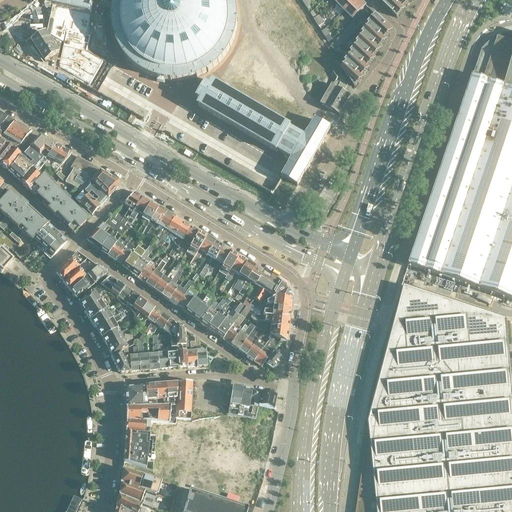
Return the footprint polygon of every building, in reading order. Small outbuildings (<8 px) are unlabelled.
[(52,0),(51,6),(90,14),(93,0),(52,0)] [(112,15),(112,18),(112,21),(113,24),(113,27),(113,30),(114,33),(115,36),(116,39),(117,41),(118,44),(119,47),(120,49),(122,52),(123,54),(125,57),(127,59),(129,61),(128,62),(131,65),(132,64),(134,66),(136,68),(139,70),(141,71),(144,73),(147,74),(149,76),(152,77),(155,78),(158,79),(156,82),(165,84),(164,80),(167,81),(170,81),(173,81),(176,81),(179,81),(182,81),(185,80),(188,80),(190,79),(193,78),(196,77),(199,76),(201,75),(204,74),(206,72),(207,73),(210,71),(210,70),(212,69),(214,67),(217,65),(219,63),(221,61),(223,58),(225,56),(226,54),(228,51),(229,49),(231,46),(232,43),(233,40),(234,38),(235,35),(236,32),(236,29),(236,26),(237,23),(237,20),(237,17),(237,14),(236,11),(236,8),(235,5),(235,2),(233,0),(115,0),(115,1),(114,4),(114,7),(113,9),(113,12),(112,15)] [(244,0),(249,6),(257,19),(248,35),(238,51),(226,71),(220,82),(238,92),(257,102),(288,119),(292,111),(296,105),(303,107),(309,110),(315,99),(324,83),(332,70),(315,43),(287,0),(244,0)] [(341,0),(338,4),(345,11),(356,0),(341,0)] [(360,0),(356,0),(345,11),(353,18),(366,5),(360,0)] [(378,0),(397,17),(405,9),(403,7),(395,0),(378,0)] [(51,6),(46,33),(49,37),(50,34),(63,42),(63,45),(57,70),(87,87),(103,60),(87,51),(82,50),(90,14),(51,6)] [(376,15),(367,23),(385,38),(392,30),(376,15)] [(367,23),(360,31),(364,35),(379,47),(386,40),(385,38),(367,23)] [(357,29),(352,24),(349,28),(354,33),(357,29)] [(354,33),(349,28),(345,32),(350,36),(354,33)] [(350,36),(345,32),(342,35),(346,40),(350,36)] [(46,33),(33,41),(45,61),(59,52),(49,37),(46,33)] [(483,49),(473,77),(504,87),(511,63),(511,33),(508,34),(501,36),(494,39),(491,41),(488,44),(483,49)] [(346,40),(342,35),(338,39),(343,44),(346,40)] [(364,35),(356,42),(358,44),(373,57),(381,49),(379,47),(364,35)] [(343,44),(338,39),(334,43),(339,48),(343,44)] [(339,48),(334,43),(331,47),(335,51),(339,48)] [(358,44),(350,52),(352,53),(368,66),(375,58),(373,57),(358,44)] [(352,53),(345,61),(346,63),(362,76),(369,68),(368,66),(352,53)] [(346,63),(342,68),(354,87),(364,77),(362,76),(346,63)] [(420,235),(409,266),(455,282),(511,300),(511,89),(473,77),(473,76),(463,105),(446,156),(437,180),(420,235)] [(332,86),(327,95),(344,105),(350,96),(344,92),(347,87),(341,84),(341,83),(336,81),(333,86),(332,86)] [(206,84),(197,99),(200,101),(201,103),(198,107),(277,153),(278,151),(277,151),(290,129),(291,127),(213,82),(211,86),(209,86),(206,84)] [(321,104),(321,105),(339,115),(344,105),(327,95),(321,104)] [(0,133),(1,134),(4,129),(7,130),(14,122),(7,119),(1,126),(0,127),(0,133)] [(308,133),(305,137),(321,146),(323,142),(330,129),(316,120),(308,133)] [(14,122),(7,130),(3,135),(20,145),(31,132),(14,122)] [(290,129),(277,151),(278,151),(292,159),(308,169),(321,146),(305,137),(290,129)] [(49,154),(56,145),(40,136),(29,147),(30,148),(39,156),(44,150),(49,154)] [(6,145),(0,152),(0,164),(12,149),(6,145)] [(49,154),(44,160),(46,163),(50,167),(54,172),(61,165),(71,154),(64,150),(56,145),(49,154)] [(40,162),(43,166),(47,170),(50,167),(43,159),(39,156),(30,148),(24,154),(29,159),(32,161),(36,164),(37,165),(40,162)] [(12,149),(0,164),(8,171),(20,156),(12,149)] [(20,156),(8,171),(13,176),(26,162),(20,156)] [(77,171),(82,161),(77,158),(70,169),(70,170),(72,170),(73,169),(77,171)] [(308,169),(292,159),(282,177),(283,177),(297,186),(308,169)] [(26,162),(13,176),(20,182),(32,170),(37,165),(36,164),(32,161),(30,165),(26,162)] [(82,175),(88,164),(82,161),(77,171),(82,175)] [(32,170),(20,182),(28,190),(40,178),(36,174),(41,169),(43,166),(40,162),(37,165),(32,170)] [(87,177),(93,167),(88,164),(82,175),(87,177)] [(100,171),(93,167),(87,177),(92,180),(100,171)] [(83,191),(92,180),(73,169),(65,183),(72,186),(81,192),(83,191)] [(58,171),(55,174),(63,181),(66,178),(58,171)] [(119,187),(118,182),(100,171),(83,191),(88,195),(99,207),(119,187)] [(73,234),(90,218),(44,174),(42,176),(28,190),(35,196),(34,197),(34,198),(36,201),(38,201),(38,202),(40,204),(42,204),(60,221),(59,221),(59,222),(61,225),(63,225),(63,226),(65,228),(67,228),(73,234)] [(0,202),(0,208),(1,209),(0,210),(0,212),(6,217),(0,224),(0,227),(3,231),(11,222),(18,228),(20,226),(27,232),(25,235),(32,241),(47,224),(11,191),(0,202)] [(75,200),(79,204),(91,216),(99,207),(88,195),(87,196),(82,191),(75,200)] [(134,193),(123,205),(129,209),(123,218),(127,220),(133,211),(141,197),(134,193)] [(141,197),(133,211),(124,225),(124,226),(128,229),(138,214),(141,216),(149,202),(141,197)] [(149,202),(141,216),(146,219),(137,234),(140,236),(150,221),(158,208),(149,202)] [(158,208),(150,221),(141,236),(144,239),(151,228),(155,230),(157,226),(166,212),(158,208)] [(166,212),(157,226),(162,229),(157,238),(153,244),(153,245),(155,247),(166,231),(174,217),(166,212)] [(111,217),(89,241),(89,243),(99,251),(109,238),(114,231),(121,236),(127,228),(111,217)] [(174,217),(166,231),(156,247),(159,250),(163,244),(168,238),(171,240),(174,236),(183,223),(174,217)] [(183,223),(174,236),(171,241),(175,243),(175,244),(178,246),(182,241),(191,228),(183,223)] [(32,241),(30,243),(37,248),(54,230),(47,224),(32,241)] [(191,228),(182,241),(175,252),(179,253),(180,252),(186,243),(190,246),(198,232),(191,228)] [(54,230),(37,248),(43,254),(60,236),(54,230)] [(109,238),(99,251),(107,256),(117,243),(113,240),(117,234),(114,231),(109,238)] [(117,243),(107,256),(114,262),(128,243),(135,233),(132,231),(123,243),(119,240),(117,243)] [(190,246),(186,253),(194,258),(198,251),(207,237),(198,232),(190,246)] [(20,241),(12,233),(9,236),(18,244),(20,241)] [(11,242),(2,234),(0,236),(0,246),(4,250),(11,242)] [(60,236),(43,254),(50,260),(56,253),(67,242),(60,236)] [(194,258),(190,264),(191,265),(192,264),(194,265),(202,253),(206,256),(215,242),(207,237),(198,251),(194,258)] [(215,242),(206,256),(210,258),(204,267),(205,268),(204,270),(204,271),(204,272),(206,274),(223,247),(215,242)] [(128,243),(114,262),(122,267),(136,248),(128,243)] [(14,244),(10,249),(17,256),(20,252),(21,251),(14,244)] [(145,253),(130,273),(138,279),(147,265),(150,261),(150,260),(147,258),(155,247),(151,245),(145,253)] [(136,248),(122,267),(130,273),(145,253),(137,247),(136,248)] [(206,274),(203,279),(207,281),(214,269),(214,268),(219,271),(222,265),(223,266),(231,252),(223,247),(206,274)] [(0,249),(0,272),(1,273),(9,265),(10,266),(12,263),(12,262),(13,261),(6,254),(7,253),(3,251),(0,249)] [(219,271),(217,274),(225,279),(230,270),(239,257),(231,252),(223,266),(222,265),(219,271)] [(72,259),(56,274),(63,282),(78,268),(79,269),(82,267),(80,265),(86,260),(77,253),(72,259)] [(162,260),(145,284),(153,290),(163,276),(165,273),(162,270),(171,257),(167,254),(162,260)] [(230,270),(225,279),(229,281),(234,273),(238,275),(247,262),(239,257),(230,270)] [(147,265),(138,279),(145,284),(162,260),(158,258),(154,264),(150,261),(147,265)] [(82,267),(79,269),(85,277),(87,275),(96,267),(86,260),(80,265),(82,267)] [(241,277),(233,288),(238,291),(255,266),(247,262),(238,275),(241,277)] [(263,271),(255,266),(238,291),(239,292),(238,294),(242,296),(251,283),(254,285),(263,271)] [(87,275),(94,284),(106,274),(96,267),(87,275)] [(78,268),(63,282),(69,291),(83,279),(85,277),(79,269),(78,268)] [(163,276),(153,290),(161,295),(178,272),(174,269),(166,279),(163,276)] [(178,272),(161,295),(168,301),(178,288),(174,285),(181,275),(180,274),(182,271),(180,269),(178,272)] [(263,271),(254,285),(258,287),(253,297),(255,299),(262,290),(271,276),(263,271)] [(271,276),(262,290),(255,299),(261,303),(267,293),(271,295),(279,281),(271,276)] [(110,277),(100,285),(98,287),(109,294),(110,293),(117,282),(110,277)] [(199,277),(193,284),(196,286),(202,279),(201,278),(199,277)] [(83,279),(69,291),(76,299),(90,288),(83,279)] [(178,287),(178,288),(168,301),(176,306),(193,284),(189,281),(182,290),(178,287)] [(271,295),(264,300),(265,302),(288,290),(286,286),(279,281),(271,295)] [(110,293),(109,294),(112,296),(115,298),(116,300),(118,298),(125,288),(117,282),(110,293)] [(186,293),(176,306),(184,312),(194,299),(198,293),(194,290),(197,286),(193,284),(186,293)] [(369,422),(358,500),(359,500),(377,503),(377,511),(511,511),(511,386),(506,321),(410,289),(404,287),(404,288),(369,422)] [(116,300),(123,305),(125,303),(132,293),(125,288),(118,298),(116,300)] [(273,304),(273,307),(291,309),(292,300),(288,290),(265,302),(263,303),(264,305),(273,304)] [(93,291),(79,303),(85,312),(99,301),(106,297),(103,293),(97,297),(93,291)] [(194,299),(184,312),(192,317),(201,304),(206,298),(206,297),(208,295),(204,292),(201,296),(198,293),(194,299)] [(125,303),(123,305),(131,311),(132,309),(140,298),(132,293),(125,303)] [(218,304),(219,304),(215,309),(212,307),(200,323),(207,328),(217,315),(220,311),(222,307),(227,301),(230,297),(230,296),(226,293),(218,304)] [(99,301),(85,312),(89,318),(90,320),(98,315),(104,313),(104,312),(106,311),(103,306),(109,301),(106,297),(99,301)] [(192,317),(200,323),(212,307),(207,303),(210,300),(206,297),(192,317)] [(132,309),(131,311),(136,319),(140,314),(147,304),(140,298),(132,309)] [(147,304),(140,314),(136,319),(141,326),(146,319),(154,309),(147,304)] [(224,321),(215,334),(217,335),(223,339),(232,327),(232,326),(246,307),(243,305),(230,320),(227,317),(224,321)] [(98,315),(90,320),(93,324),(95,327),(97,330),(102,327),(104,326),(109,323),(112,321),(114,320),(119,317),(118,315),(116,313),(116,312),(115,311),(114,310),(113,307),(112,308),(109,310),(106,311),(104,312),(104,313),(98,315)] [(232,327),(223,339),(230,345),(240,332),(242,328),(239,326),(248,314),(251,316),(254,313),(246,307),(232,326),(232,327)] [(260,311),(259,315),(263,316),(263,311),(272,312),(271,317),(289,319),(291,309),(273,307),(272,309),(262,308),(260,311)] [(154,309),(146,319),(152,323),(144,332),(147,334),(154,324),(159,319),(162,314),(154,309)] [(217,315),(207,328),(215,334),(224,321),(227,317),(228,316),(222,311),(221,312),(220,311),(217,315)] [(102,327),(97,330),(102,339),(118,330),(115,325),(122,321),(127,318),(124,314),(119,317),(114,320),(112,321),(109,323),(104,326),(102,327)] [(159,319),(154,324),(146,335),(146,337),(150,337),(158,327),(162,330),(169,320),(162,314),(159,319)] [(253,314),(252,316),(250,318),(257,324),(259,321),(255,316),(255,315),(253,314)] [(271,317),(270,327),(288,329),(289,319),(271,317)] [(169,320),(162,330),(169,335),(170,334),(172,332),(174,329),(175,327),(176,325),(169,320)] [(176,325),(175,327),(174,329),(172,332),(170,334),(170,348),(176,348),(177,348),(177,346),(185,346),(186,346),(185,339),(185,334),(185,331),(176,325)] [(240,332),(230,345),(238,351),(247,338),(253,330),(249,327),(246,331),(242,328),(240,332)] [(270,327),(269,334),(273,336),(280,340),(280,341),(285,342),(286,342),(288,329),(270,327)] [(247,338),(238,351),(246,356),(255,343),(251,341),(258,330),(254,328),(253,330),(247,338)] [(118,330),(102,339),(107,348),(123,339),(130,335),(127,330),(120,334),(118,330)] [(123,339),(107,348),(112,357),(120,352),(128,348),(125,343),(132,339),(130,335),(123,339)] [(263,349),(253,362),(261,367),(263,364),(273,351),(269,348),(275,338),(273,336),(266,345),(263,349)] [(152,354),(148,355),(150,371),(159,370),(158,354),(157,337),(154,337),(154,343),(153,343),(153,348),(152,348),(152,354)] [(157,337),(158,354),(159,370),(169,369),(168,353),(167,353),(166,349),(162,349),(162,345),(161,345),(161,337),(157,337)] [(137,343),(138,348),(138,356),(139,372),(150,371),(148,355),(143,355),(142,344),(147,344),(146,338),(137,343)] [(199,341),(194,338),(195,342),(197,367),(208,367),(213,359),(206,356),(205,350),(200,351),(200,347),(199,344),(199,341)] [(255,343),(246,356),(253,362),(263,349),(266,345),(265,345),(257,339),(255,343)] [(187,368),(197,367),(195,342),(190,342),(190,352),(186,352),(187,368)] [(177,352),(176,352),(178,369),(187,368),(186,352),(185,346),(177,346),(177,348),(176,348),(177,352)] [(133,356),(128,357),(130,372),(139,372),(138,356),(138,348),(133,348),(133,356)] [(263,364),(264,364),(272,370),(276,367),(278,366),(279,364),(281,360),(282,358),(273,351),(263,364)] [(120,352),(112,357),(120,374),(130,372),(128,357),(123,359),(120,352)] [(176,352),(168,353),(169,369),(178,369),(176,352)] [(158,463),(158,472),(178,479),(206,488),(229,495),(250,502),(257,482),(257,481),(263,461),(267,441),(270,425),(273,410),(259,407),(256,422),(253,421),(252,425),(223,419),(225,406),(228,386),(217,385),(207,383),(199,382),(195,382),(193,402),(194,402),(194,423),(177,422),(177,425),(167,425),(167,429),(160,428),(158,463)] [(176,400),(175,419),(190,420),(191,409),(192,382),(177,383),(176,400)] [(177,383),(166,384),(167,400),(176,400),(177,383)] [(166,384),(156,385),(157,401),(162,401),(167,400),(166,384)] [(145,386),(146,397),(146,402),(157,401),(156,385),(145,386)] [(145,386),(125,388),(126,407),(142,407),(141,397),(146,397),(145,386)] [(232,387),(228,415),(237,416),(239,403),(240,403),(242,389),(232,387)] [(239,403),(237,416),(242,417),(243,409),(248,409),(248,410),(249,406),(252,390),(247,389),(242,389),(240,403),(239,403)] [(252,390),(249,406),(257,408),(258,406),(259,406),(262,392),(252,390)] [(262,392),(259,406),(273,410),(276,396),(263,393),(262,392)] [(142,407),(126,407),(126,421),(146,422),(168,424),(170,406),(142,407)] [(126,421),(125,434),(144,435),(146,422),(126,421)] [(144,435),(125,434),(124,463),(126,463),(145,470),(145,462),(153,465),(155,444),(147,443),(148,435),(144,435)] [(142,475),(123,470),(119,496),(139,504),(144,491),(138,490),(142,475)] [(233,504),(190,490),(182,511),(246,511),(248,509),(247,508),(242,507),(233,504)] [(119,496),(116,507),(125,511),(130,511),(131,511),(138,511),(141,505),(140,504),(139,504),(119,496)] [(359,500),(357,511),(377,511),(377,503),(359,500)]
